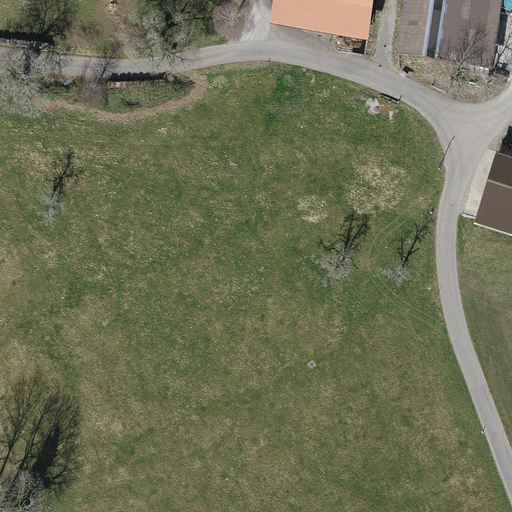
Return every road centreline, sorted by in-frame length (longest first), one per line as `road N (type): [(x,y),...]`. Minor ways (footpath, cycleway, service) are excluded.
road 1 (unclassified): [(0,66),(50,74),(248,53),(429,101),(460,165)]
road 2 (unclassified): [(460,165),(448,291),(511,479)]
